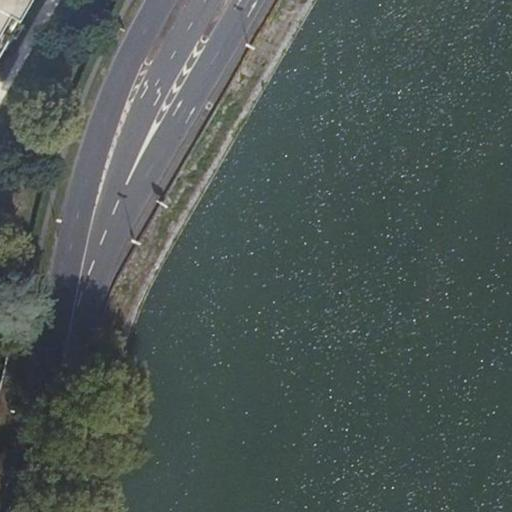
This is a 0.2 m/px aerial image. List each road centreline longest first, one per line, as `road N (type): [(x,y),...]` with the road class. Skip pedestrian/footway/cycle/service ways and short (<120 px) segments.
road 1 (primary): [(163,0),(109,105),(82,195),(71,246),(70,333)]
road 2 (primary): [(127,210),(248,0)]
road 3 (unclassified): [(127,210),(119,186),(127,147),(205,0)]
road 4 (primary): [(23,511),(70,333)]
road 5 (primary): [(70,333),(127,210)]
